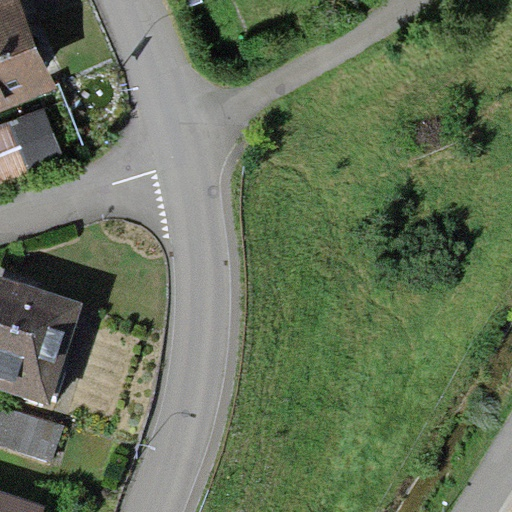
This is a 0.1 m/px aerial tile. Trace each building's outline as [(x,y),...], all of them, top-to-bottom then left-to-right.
[(0,0),(0,94),(55,72),(24,0),(0,0)] [(442,114),(399,136),(414,165),(456,143),(442,114)] [(0,398),(50,414),(83,312),(0,285),(0,398)] [(0,450),(52,466),(65,428),(0,408),(0,450)] [(0,511),(43,511),(0,496),(0,511)]
